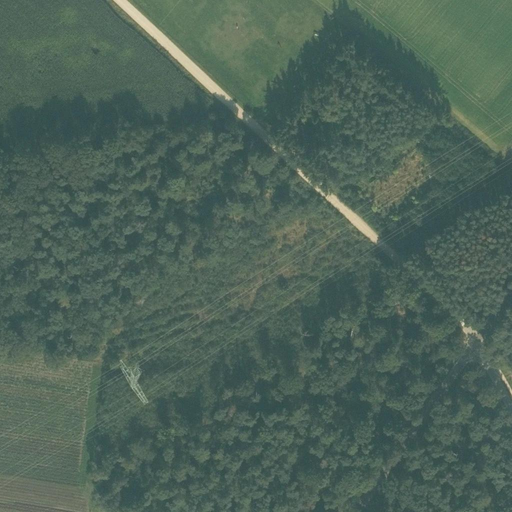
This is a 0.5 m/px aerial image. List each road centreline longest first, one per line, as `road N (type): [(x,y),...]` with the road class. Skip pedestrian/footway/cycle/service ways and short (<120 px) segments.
road 1 (track): [(476,337),(119,0)]
road 2 (unclassified): [(358,511),(476,337)]
